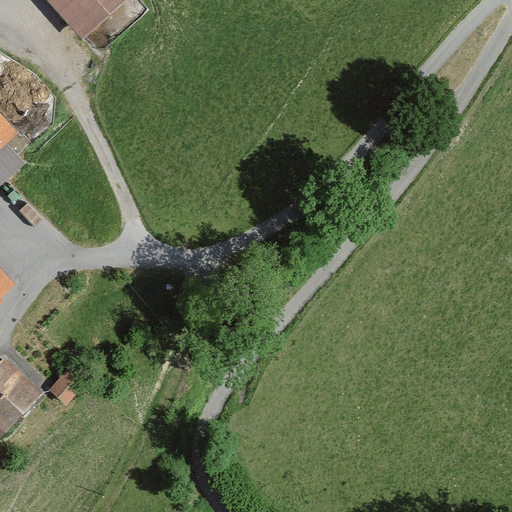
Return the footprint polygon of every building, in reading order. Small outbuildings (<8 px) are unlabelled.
[(126,0),(52,0),(86,37),(126,0)] [(21,131),(0,107),(0,187),(29,162),(10,141),(21,131)] [(0,304),(20,284),(0,263),(0,304)] [(0,439),(46,390),(7,354),(0,361),(0,439)] [(90,384),(71,367),(52,388),(71,405),(90,384)]
